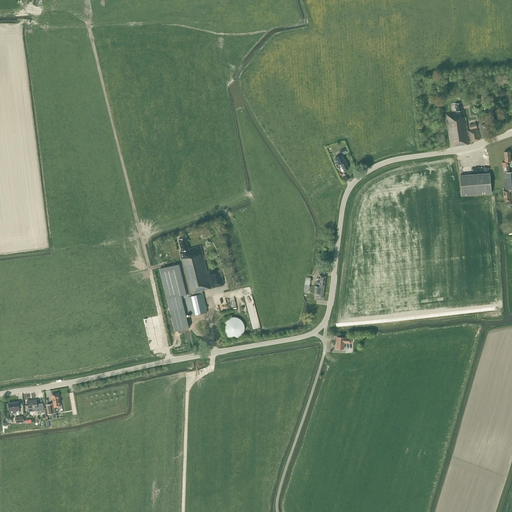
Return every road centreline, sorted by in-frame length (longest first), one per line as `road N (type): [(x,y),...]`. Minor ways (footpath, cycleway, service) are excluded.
road 1 (tertiary): [(0,394),(313,333)]
road 2 (tertiary): [(325,322),(344,198),(354,182),(386,162),(511,133)]
road 3 (unclassified): [(277,511),(324,344)]
